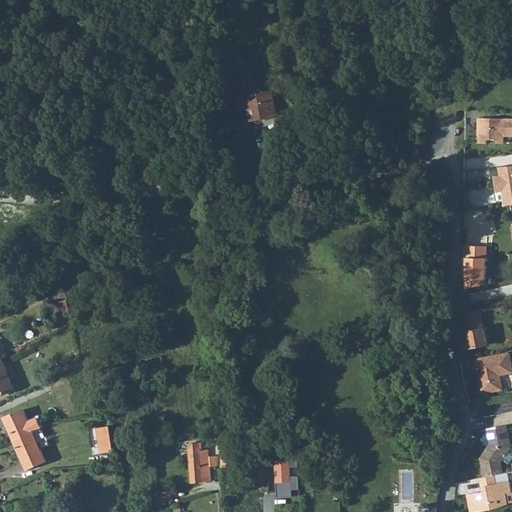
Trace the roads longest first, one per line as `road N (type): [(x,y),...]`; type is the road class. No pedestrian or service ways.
road 1 (track): [(447,158),(390,184),(0,195)]
road 2 (residential): [(448,129),(449,355),(454,397),(468,421),(444,511)]
